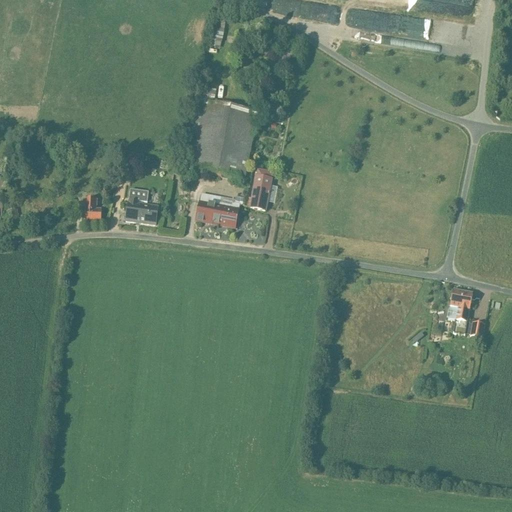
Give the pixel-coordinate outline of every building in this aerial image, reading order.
[(214,32),(213,47),(221,47),(223,33),(214,32)] [(258,115),(205,105),(192,174),(245,184),(248,169),(258,115)] [(329,155),(328,166),(339,168),(340,156),(329,155)] [(143,168),(143,156),(126,156),(126,168),(143,168)] [(271,184),(257,181),(251,211),(266,214),(271,184)] [(141,195),(131,194),(129,208),(139,210),(141,195)] [(234,205),(202,199),(197,225),(235,232),(239,213),(232,212),(233,207),(234,205)] [(97,203),(85,202),(84,211),(97,212),(97,203)] [(139,210),(129,208),(127,225),(140,227),(143,210),(139,210)] [(158,213),(143,210),(140,227),(156,229),(158,213)] [(84,211),(83,226),(102,227),(103,212),(97,212),(84,211)] [(17,213),(8,214),(9,231),(19,230),(17,213)] [(473,298),(453,294),(451,310),(470,314),(473,298)] [(470,314),(451,310),(450,312),(449,312),(447,320),(449,320),(448,322),(456,324),(467,326),(470,314)] [(467,326),(456,324),(453,336),(465,339),(465,337),(467,327),(467,326)] [(485,328),(473,326),(473,328),(471,338),(470,340),(483,342),(485,328)]
